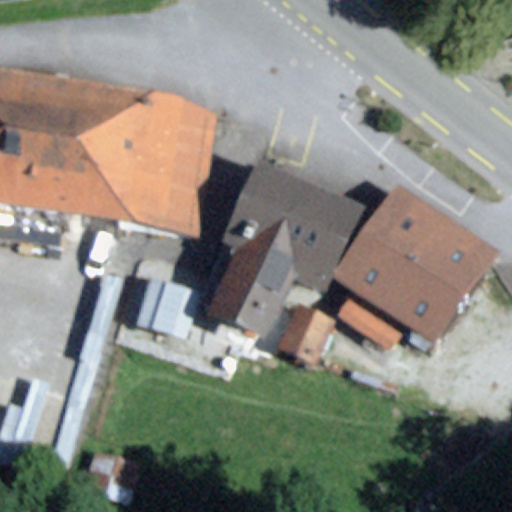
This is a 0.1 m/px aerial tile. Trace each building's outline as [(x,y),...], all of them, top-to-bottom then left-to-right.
[(0,228),(185,251),(201,121),(0,95),(0,228)] [(332,262),(345,229),(235,187),(183,322),(198,328),(193,339),(251,361),(274,303),(311,317),(317,301),(332,262)] [(332,262),(317,301),(338,314),(329,328),(384,363),(399,340),(428,359),(486,271),(374,199),(332,262)] [(316,335),(287,323),(270,366),(299,378),(316,335)] [(511,478),(511,424),(488,440),(511,478)]
